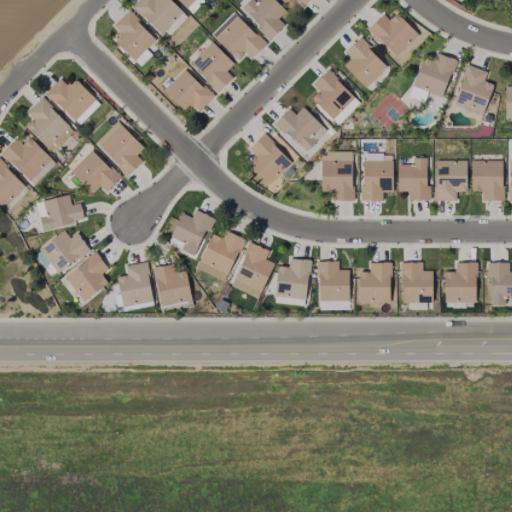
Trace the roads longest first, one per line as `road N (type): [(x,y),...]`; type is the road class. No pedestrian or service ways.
road 1 (residential): [(67,31),(193,161),(264,216),(316,232),(511,231)]
road 2 (secondary): [(511,343),(0,347)]
road 3 (residential): [(126,228),(354,0)]
road 4 (residential): [(0,98),(97,0)]
